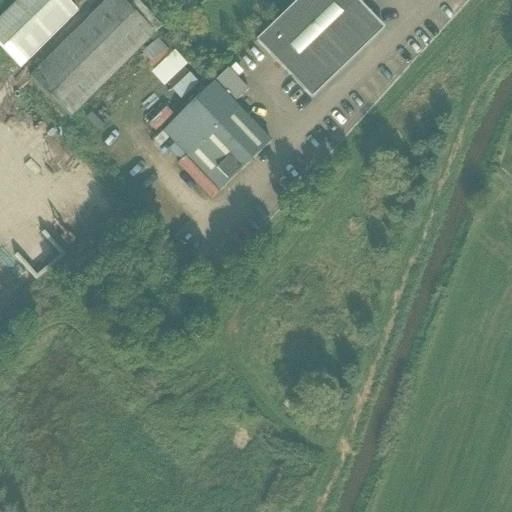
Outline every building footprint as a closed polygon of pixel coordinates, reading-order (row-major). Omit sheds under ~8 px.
[(65,0),(18,0),(0,18),(0,46),(21,68),(77,12),(65,0)] [(70,119),(156,34),(121,0),(108,0),(30,78),(70,119)] [(162,0),(172,10),(183,0),(162,0)] [(311,99),(383,30),(354,0),(299,0),(256,41),(311,99)] [(175,52),(151,74),(164,89),(167,86),(172,91),(189,74),(184,70),(187,67),(175,52)] [(199,97),(163,132),(175,144),(180,149),(186,155),(197,167),(220,191),(256,157),(270,143),(234,105),(248,91),(228,70),(214,83),(199,97)] [(156,131),(171,117),(165,109),(149,123),(156,131)]
